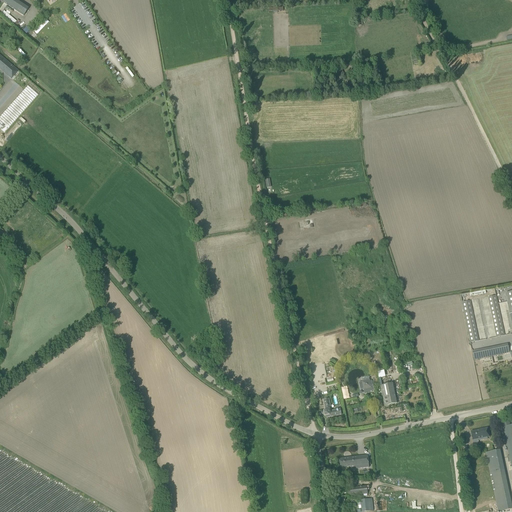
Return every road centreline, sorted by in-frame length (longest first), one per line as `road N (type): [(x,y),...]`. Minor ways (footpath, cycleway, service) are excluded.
road 1 (unclassified): [(511,405),(349,437),(296,427),(189,360),(79,230),(0,155)]
road 2 (track): [(328,511),(226,0)]
road 3 (track): [(412,0),(511,196)]
road 4 (track): [(0,385),(104,311),(89,260),(97,252)]
